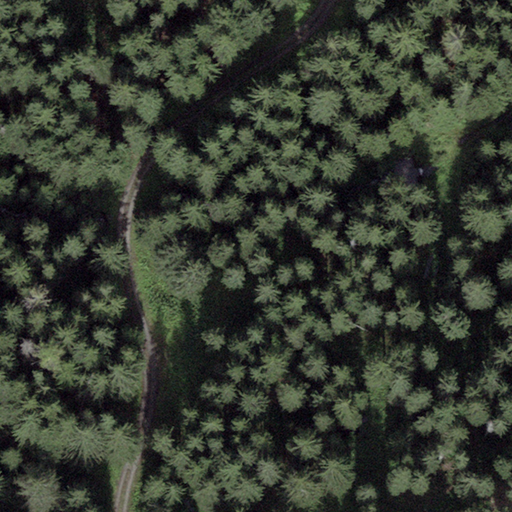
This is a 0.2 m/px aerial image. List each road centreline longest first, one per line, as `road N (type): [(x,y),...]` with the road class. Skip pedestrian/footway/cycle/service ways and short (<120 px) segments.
road 1 (track): [(331,0),(314,25),(171,126),(133,173),(120,212),(148,347),(149,392),(124,511)]
road 2 (track): [(417,339),(457,157),(511,111)]
